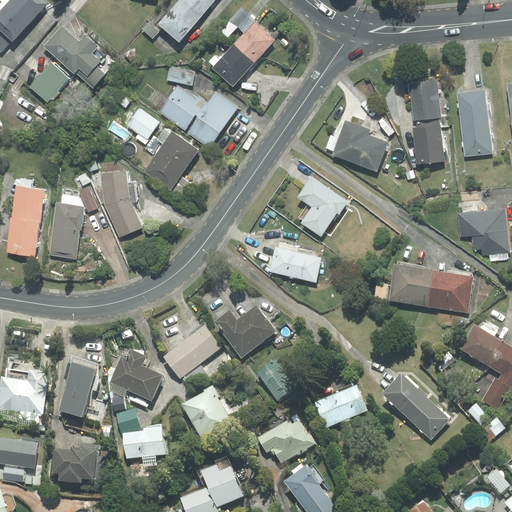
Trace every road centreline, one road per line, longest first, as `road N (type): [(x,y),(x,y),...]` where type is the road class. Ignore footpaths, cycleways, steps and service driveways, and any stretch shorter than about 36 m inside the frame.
road 1 (tertiary): [(355,24),(209,237),(168,280),(98,306),(0,297)]
road 2 (unknown): [(229,238),(379,354)]
road 3 (secondary): [(355,24),(394,30),(511,19)]
